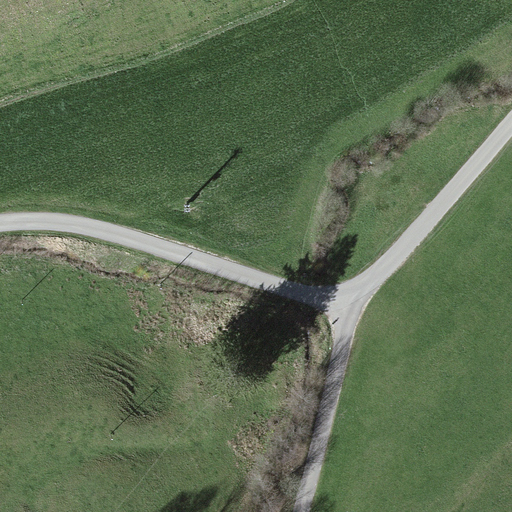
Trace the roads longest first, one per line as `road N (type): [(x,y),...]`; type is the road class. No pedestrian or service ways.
road 1 (unclassified): [(0,223),(61,221),(280,287),(346,293)]
road 2 (unclassified): [(346,293),(388,262),(511,122)]
road 3 (unclassified): [(301,511),(346,293)]
